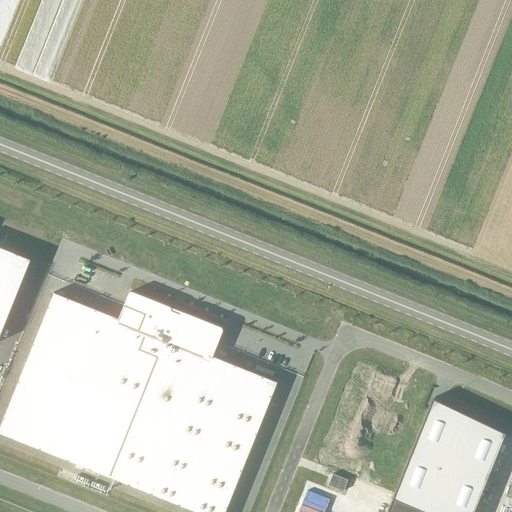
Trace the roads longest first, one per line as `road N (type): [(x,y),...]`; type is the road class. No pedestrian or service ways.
road 1 (primary): [(0,144),(511,349)]
road 2 (track): [(511,292),(0,88)]
road 3 (unknown): [(344,330),(310,335),(87,246),(67,248),(10,390)]
road 4 (unclassified): [(271,511),(344,330),(511,398)]
